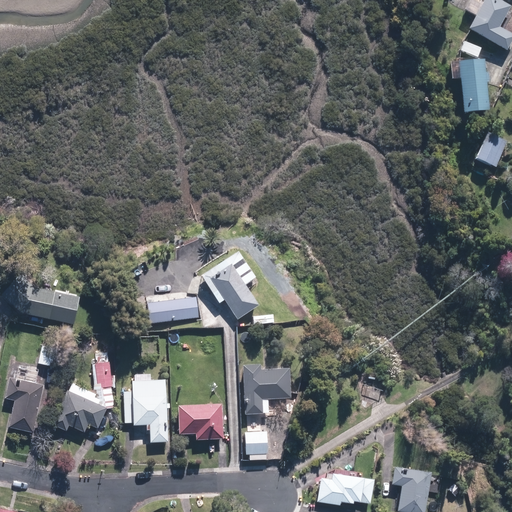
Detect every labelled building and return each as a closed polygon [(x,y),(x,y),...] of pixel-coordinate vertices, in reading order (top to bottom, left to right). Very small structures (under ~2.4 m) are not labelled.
[(511,5),(500,0),(484,0),(469,29),(508,49),(511,41),(511,32),(500,27),(511,5)] [(485,59),(460,61),(464,112),(490,109),(488,82),(490,82),(489,72),(486,72),(485,59)] [(496,167),(507,142),(487,133),(477,159),(496,167)] [(238,251),(201,275),(220,304),(225,300),(238,319),(260,304),(248,285),(257,279),(238,251)] [(132,278),(145,272),(141,264),(128,270),(132,278)] [(5,294),(23,312),(75,325),(76,318),(79,319),(81,308),(80,308),(82,297),(37,288),(26,277),(23,280),(20,277),(5,294)] [(197,297),(148,302),(150,323),(199,318),(197,297)] [(113,327),(110,317),(94,321),(96,331),(113,327)] [(50,347),(43,345),(39,363),(53,367),(56,356),(48,354),(50,347)] [(111,377),(110,362),(96,363),(98,384),(102,383),(103,388),(107,387),(107,386),(113,385),(112,377),(111,377)] [(291,398),(290,367),(261,369),(261,364),(243,365),(245,414),(263,413),(263,412),(269,411),(268,399),(291,398)] [(125,423),(134,423),(134,425),(147,425),(148,430),(151,430),(151,442),(167,442),(167,431),(166,431),(166,421),(168,421),(168,408),(171,408),(171,402),(168,402),(167,379),(151,379),(151,374),(136,374),(136,381),(133,381),(134,391),(124,391),(125,413),(125,423)] [(34,432),(45,385),(22,379),(20,386),(16,385),(18,379),(11,378),(6,398),(17,401),(11,427),(34,432)] [(97,394),(72,383),(60,407),(62,408),(54,425),(67,431),(70,425),(85,432),(89,424),(98,428),(109,407),(98,402),(100,398),(96,396),(97,394)] [(180,434),(197,433),(197,440),(224,439),(223,420),(223,403),(179,405),(180,434)] [(268,431),(245,432),(246,454),(269,453),(268,431)] [(426,511),(432,471),(415,469),(415,468),(395,465),(392,484),(401,485),(397,511),(404,511),(426,511)] [(332,478),(321,477),(318,501),(340,505),(341,500),(353,502),(353,500),(371,502),(374,478),(364,477),(364,476),(333,472),(332,478)]
